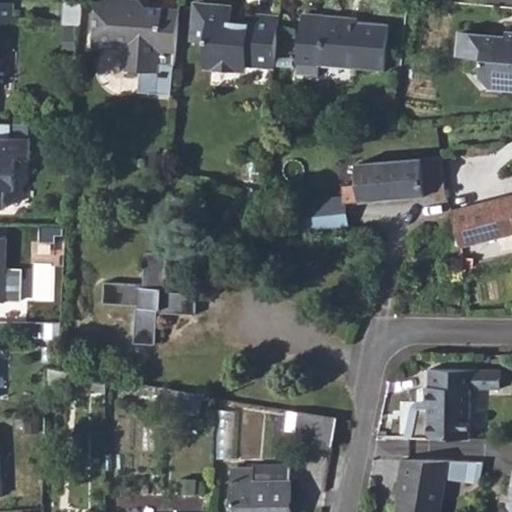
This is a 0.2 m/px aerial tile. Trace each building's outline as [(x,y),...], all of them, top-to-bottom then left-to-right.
[(16,0),(0,0),(0,20),(15,21),(16,0)] [(61,0),(61,23),(78,24),(78,0),(61,0)] [(139,0),(96,0),(92,48),(123,52),(121,73),(139,75),(137,96),(171,99),(179,13),(139,9),(139,0)] [(247,26),(228,24),(230,5),(195,2),(191,42),(210,44),(208,70),(245,74),(245,66),(273,70),(279,16),(248,13),(247,26)] [(315,62),(351,65),(351,69),(384,72),(389,24),(348,21),(348,16),(323,13),(323,18),(297,15),(290,75),(313,77),(315,62)] [(511,30),(506,30),(506,38),(461,33),(459,55),(485,58),(484,75),(497,91),(511,92),(511,30)] [(13,191),(15,158),(28,158),(29,138),(0,136),(0,207),(3,208),(4,191),(13,191)] [(359,182),(345,184),(345,195),(346,202),(445,193),(441,156),(358,163),(359,182)] [(345,195),(291,200),(293,234),(349,227),(346,202),(345,195)] [(511,195),(451,210),(460,246),(475,242),(511,233),(511,195)] [(20,305),(21,272),(5,272),(5,239),(0,239),(0,305),(4,306),(4,305),(20,305)] [(134,342),(156,343),(159,308),(162,311),(196,313),(197,305),(198,292),(165,290),(168,252),(147,251),(147,252),(144,286),(142,285),(142,282),(107,280),(105,301),(123,302),(139,304),(139,307),(137,308),(134,342)] [(469,434),(470,387),(500,388),(501,369),(430,368),(429,383),(424,383),(424,401),(413,400),(413,413),(410,413),(410,433),(469,434)] [(126,392),(146,396),(148,383),(128,380),(126,392)] [(146,396),(158,397),(159,385),(148,383),(146,396)] [(184,390),(159,385),(158,397),(156,405),(180,410),(184,390)] [(295,438),(333,445),(338,416),(300,410),(295,438)] [(437,511),(445,471),(448,456),(401,454),(395,489),(399,489),(395,511),(437,511)] [(485,456),(448,456),(445,471),(481,478),(485,456)] [(234,467),(234,511),(291,511),(291,462),(257,463),(255,466),(234,467)]
